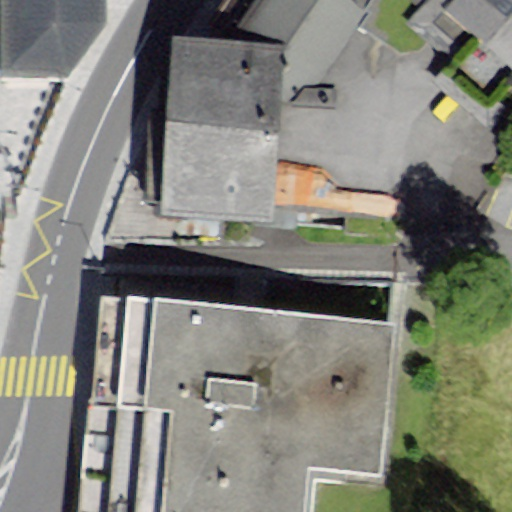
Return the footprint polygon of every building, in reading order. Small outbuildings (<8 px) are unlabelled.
[(106,0),(6,0),(6,20),(6,68),(66,73),(106,7),(106,0)] [(353,0),(257,0),(247,14),(317,69),(365,9),(353,0)] [(511,0),(460,0),(453,8),(511,60),(511,0)] [(187,45),(175,202),(263,208),(274,51),(187,45)] [(109,298),(85,511),(300,511),(306,469),(377,477),(393,330),(109,298)]
